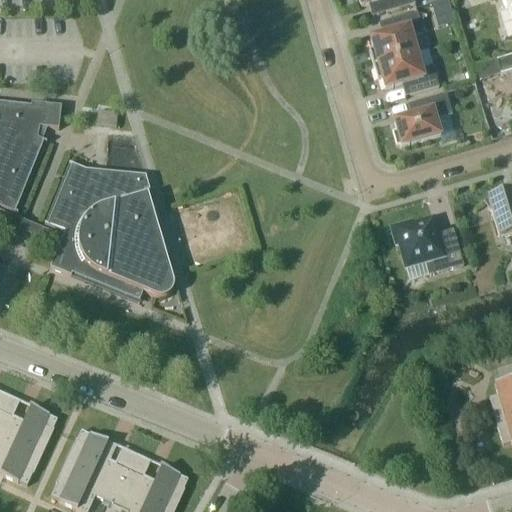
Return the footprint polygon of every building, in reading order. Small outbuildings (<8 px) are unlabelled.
[(358,0),(361,9),(383,3),(386,14),(415,6),(413,0),(358,0)] [(511,0),(501,0),(505,13),(509,12),(511,21),(511,0)] [(373,67),(416,55),(412,39),(423,35),(417,14),(388,23),(392,34),(370,40),(373,51),(368,52),(373,67)] [(421,72),(416,55),(373,67),(377,83),(381,81),(384,92),(406,86),(410,97),(439,89),(433,68),(421,72)] [(511,56),(496,61),(501,76),(511,72),(511,56)] [(452,117),(446,96),(412,105),(415,117),(393,123),(401,150),(440,138),(435,121),(452,117)] [(61,109),(0,102),(0,224),(12,230),(47,145),(37,141),(40,130),(59,132),(61,109)] [(98,113),(96,127),(116,129),(118,115),(98,113)] [(86,173),(69,166),(39,240),(59,249),(50,271),(71,279),(72,277),(139,304),(143,295),(156,301),(159,301),(161,301),(163,301),(165,300),(167,299),(169,298),(170,296),(172,294),(173,292),(173,290),(173,288),(173,286),(146,192),(148,193),(145,179),(86,173)] [(511,194),(503,197),(500,193),(484,204),(491,214),(499,240),(511,236),(511,194)] [(440,246),(433,221),(414,226),(413,223),(390,230),(396,248),(399,247),(405,270),(425,265),(428,278),(463,268),(456,242),(440,246)] [(498,398),(489,401),(503,448),(511,445),(511,446),(511,379),(511,380),(494,385),(498,398)] [(0,476),(18,485),(24,472),(33,477),(54,432),(44,428),(49,417),(31,409),(24,424),(0,413),(0,476)] [(108,445),(90,436),(85,447),(76,442),(55,487),(65,491),(59,504),(76,511),(89,511),(95,499),(112,507),(109,511),(175,511),(184,493),(175,488),(180,478),(162,469),(155,485),(101,460),(108,445)]
